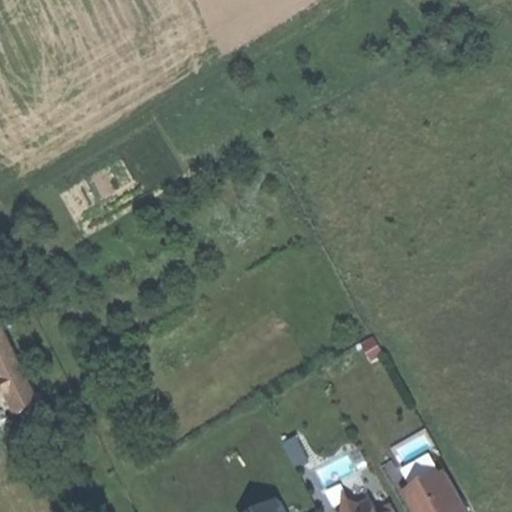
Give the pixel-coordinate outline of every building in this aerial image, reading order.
[(27,448),(48,437),(0,340),(0,423),(12,417),(27,448)] [(428,429),(395,446),(406,466),(438,449),(428,429)] [(321,466),(325,480),(359,472),(355,458),(321,466)] [(461,511),(438,475),(421,486),(419,483),(403,492),(415,511),(461,511)] [(276,511),(272,502),(251,511),(276,511)] [(385,511),(384,509),(378,511),(368,511),(363,502),(351,508),(340,504),(336,511),(385,511)]
